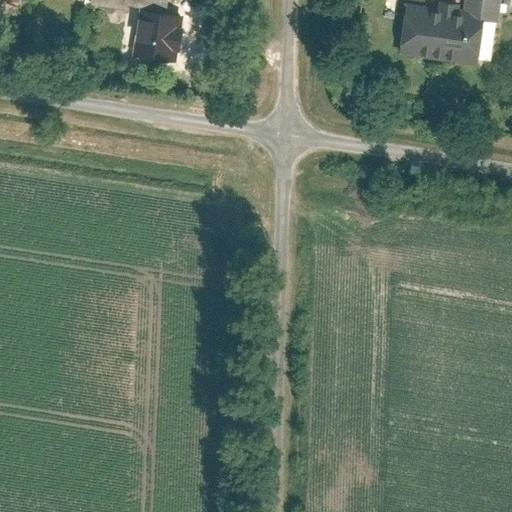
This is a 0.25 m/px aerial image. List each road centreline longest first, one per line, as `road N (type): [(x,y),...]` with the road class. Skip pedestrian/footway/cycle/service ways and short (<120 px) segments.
road 1 (unclassified): [(287,135),(274,511)]
road 2 (unclassified): [(287,135),(0,92)]
road 3 (unclassified): [(511,171),(287,135)]
road 4 (unclassified): [(292,0),(287,135)]
